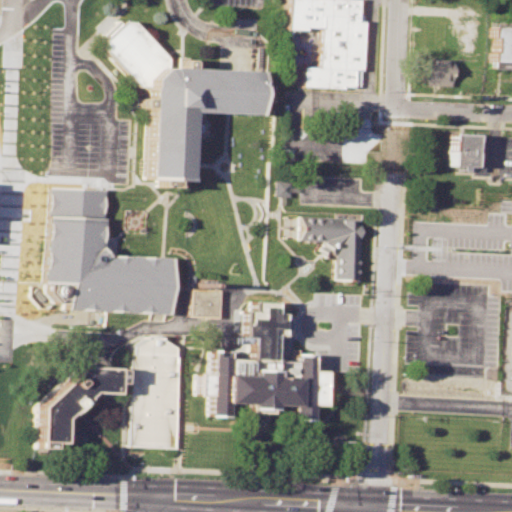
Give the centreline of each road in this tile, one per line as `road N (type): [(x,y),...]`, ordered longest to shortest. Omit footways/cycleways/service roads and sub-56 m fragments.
road 1 (residential): [(398,0),(375,445),(358,505)]
road 2 (residential): [(14,0),(0,262)]
road 3 (primary): [(151,495),(358,505)]
road 4 (primary): [(358,505),(511,510)]
road 5 (primary): [(0,488),(151,495)]
